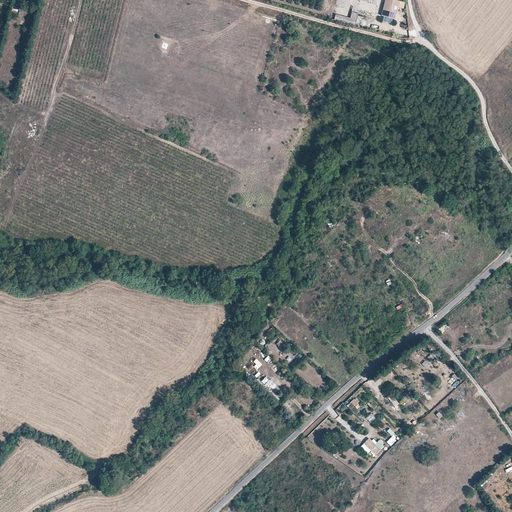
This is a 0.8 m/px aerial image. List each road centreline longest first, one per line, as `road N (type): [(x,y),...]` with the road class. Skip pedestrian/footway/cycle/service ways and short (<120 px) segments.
road 1 (tertiary): [(213,511),(343,388),(511,248)]
road 2 (track): [(81,0),(4,227)]
road 3 (unclassified): [(511,169),(474,84),(420,36),(410,0)]
road 4 (track): [(249,0),(408,43),(423,39)]
road 5 (track): [(511,435),(422,326)]
